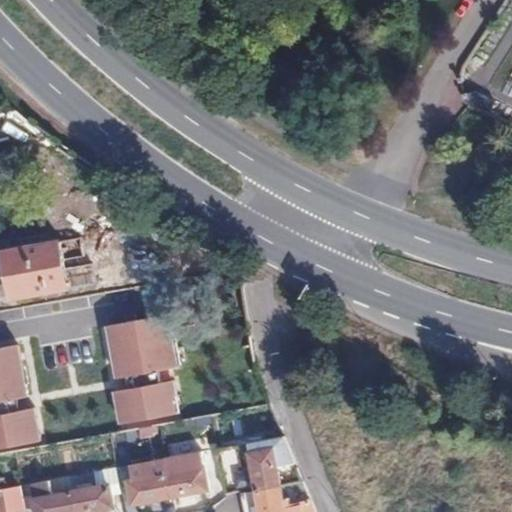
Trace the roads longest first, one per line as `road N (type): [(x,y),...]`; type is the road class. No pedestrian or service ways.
road 1 (primary): [(0,39),(76,114),(323,269)]
road 2 (primary): [(353,211),(257,162),(166,101),(47,0)]
road 3 (residential): [(255,271),(275,365),(327,511)]
road 4 (unclassified): [(353,211),(479,0)]
road 5 (primary): [(511,268),(353,211)]
road 6 (primary): [(323,269),(452,318)]
